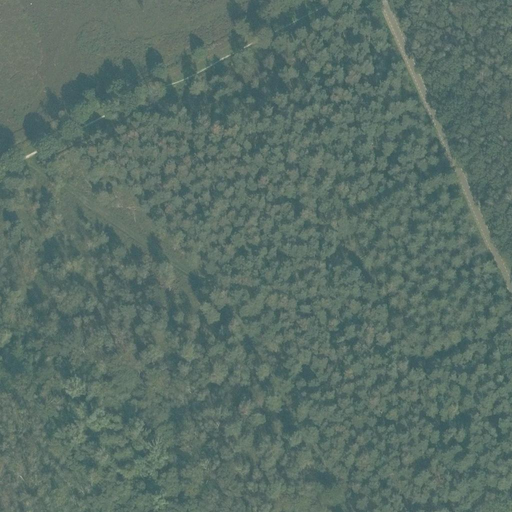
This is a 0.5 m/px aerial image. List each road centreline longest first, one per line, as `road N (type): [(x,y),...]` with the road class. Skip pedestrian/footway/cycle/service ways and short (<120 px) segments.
road 1 (track): [(20,157),(319,0)]
road 2 (tertiary): [(511,290),(382,0)]
